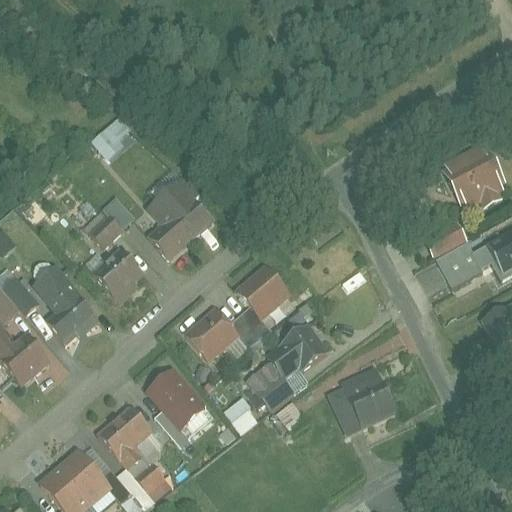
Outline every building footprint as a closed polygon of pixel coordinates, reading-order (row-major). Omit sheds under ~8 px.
[(119,143),(129,134),(118,121),(88,145),(104,165),(123,149),(119,143)] [(490,149),(444,173),(464,212),(481,203),(486,212),(505,202),(500,193),(510,187),(490,149)] [(149,238),(171,264),(216,224),(181,185),(149,213),(161,227),(149,238)] [(91,237),(105,251),(124,233),(110,218),(91,237)] [(462,227),(428,246),(438,263),(472,244),(462,227)] [(0,253),(5,259),(19,247),(5,232),(0,236),(0,253)] [(511,234),(489,248),(498,264),(508,280),(511,277),(511,234)] [(486,274),(485,271),(498,264),(489,248),(476,255),(471,245),(438,263),(454,292),(486,274)] [(94,277),(118,304),(148,278),(124,251),(94,277)] [(269,269),(239,293),(264,324),(294,299),(269,269)] [(48,326),(69,350),(101,323),(57,272),(36,290),(59,317),(48,326)] [(28,318),(40,307),(17,281),(5,292),(28,318)] [(511,310),(482,325),(498,357),(511,349),(511,310)] [(217,311),(186,338),(211,366),(242,339),(217,311)] [(285,323),(291,334),(304,328),(297,316),(285,323)] [(0,362),(24,392),(54,367),(30,339),(19,348),(0,325),(0,362)] [(304,376),(331,355),(309,328),(282,348),(285,351),(271,362),(288,383),(301,373),(304,376)] [(248,386),(272,415),(296,395),(272,366),(248,386)] [(378,372),(343,388),(346,393),(330,400),(350,442),(400,418),(378,372)] [(182,435),(209,411),(176,373),(149,397),(182,435)] [(293,435),(309,422),(295,405),(279,418),(293,435)] [(244,440),(261,426),(245,407),(228,421),(244,440)] [(132,411),(100,439),(131,474),(144,462),(135,452),(154,436),(132,411)] [(80,453),(41,486),(63,511),(90,511),(113,492),(80,453)] [(156,466),(137,482),(152,499),(170,484),(156,466)] [(137,511),(127,502),(119,510),(120,511),(137,511)]
